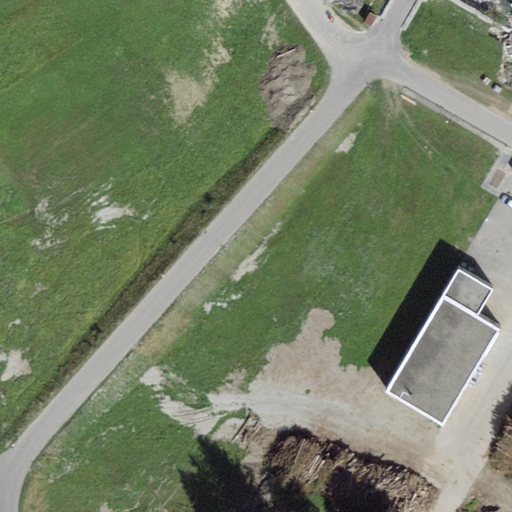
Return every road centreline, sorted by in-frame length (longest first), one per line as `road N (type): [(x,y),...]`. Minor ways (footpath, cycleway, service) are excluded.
road 1 (residential): [(371,54),(0,478)]
road 2 (residential): [(511,134),(371,54)]
